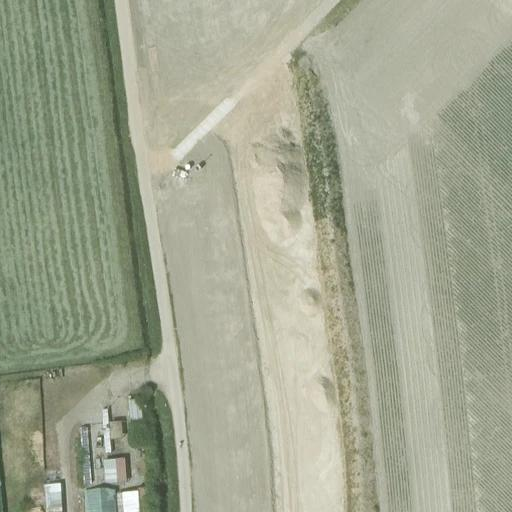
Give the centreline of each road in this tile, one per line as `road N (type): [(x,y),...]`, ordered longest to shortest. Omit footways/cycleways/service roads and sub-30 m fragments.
road 1 (unclassified): [(184,511),(121,0)]
road 2 (track): [(145,177),(327,0)]
